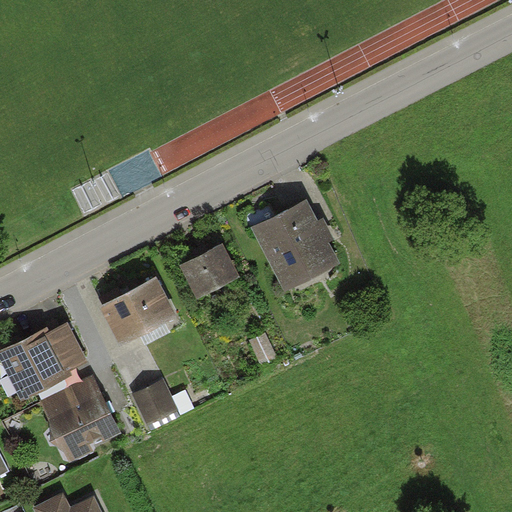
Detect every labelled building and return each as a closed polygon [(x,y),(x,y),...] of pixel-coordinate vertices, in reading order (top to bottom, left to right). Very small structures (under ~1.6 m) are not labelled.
[(251,219),(284,284),(341,256),(330,233),(334,231),(324,210),(319,212),(308,190),(251,219)] [(180,256),(197,289),(240,268),(223,234),(180,256)] [(157,266),(99,295),(120,337),(178,307),(157,266)] [(48,318),(0,341),(0,351),(21,394),(72,369),(70,364),(89,355),(68,313),(50,322),(48,318)] [(277,353),(266,329),(249,337),(260,361),(277,353)] [(94,370),(40,396),(70,457),(94,445),(91,440),(121,425),(94,370)] [(163,373),(132,388),(148,420),(179,405),(163,373)] [(0,448),(0,471),(9,467),(0,448)] [(105,511),(95,490),(70,502),(63,487),(33,502),(37,511),(105,511)]
